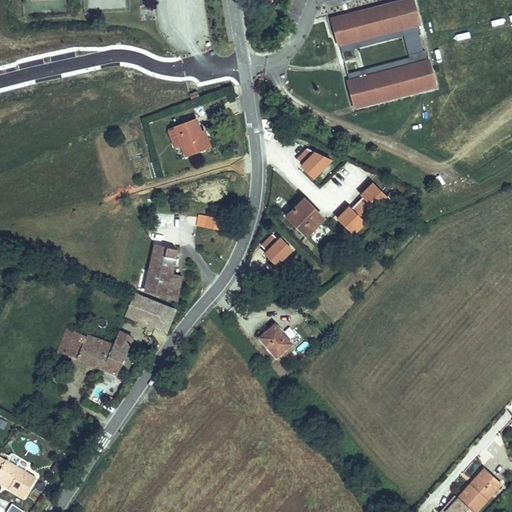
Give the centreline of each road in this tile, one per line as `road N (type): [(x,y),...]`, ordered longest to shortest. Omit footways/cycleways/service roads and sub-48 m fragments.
road 1 (tertiary): [(57,511),(152,365),(226,281),(250,206),(250,90),(235,0)]
road 2 (track): [(226,281),(279,297),(333,281),(430,207),(511,169)]
road 3 (unknown): [(0,72),(93,52),(212,55)]
road 4 (unknown): [(263,60),(394,152)]
road 5 (unknown): [(438,511),(511,414)]
